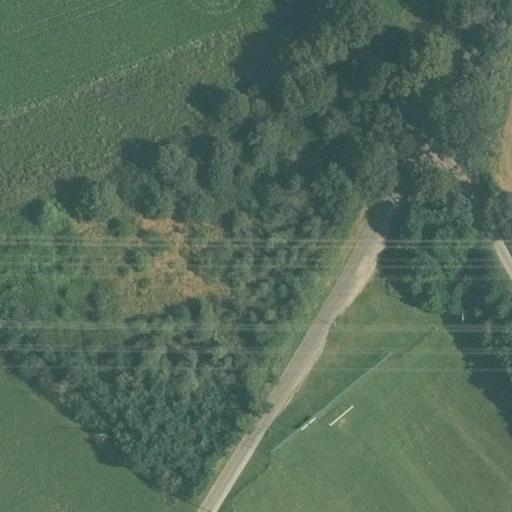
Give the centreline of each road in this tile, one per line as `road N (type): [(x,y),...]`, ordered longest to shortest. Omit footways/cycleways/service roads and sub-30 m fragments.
road 1 (unclassified): [(207,511),(435,113)]
road 2 (track): [(368,57),(0,211)]
road 3 (track): [(324,0),(389,84),(435,113)]
road 4 (track): [(423,136),(446,156),(511,268)]
road 5 (unclassified): [(495,0),(435,113)]
